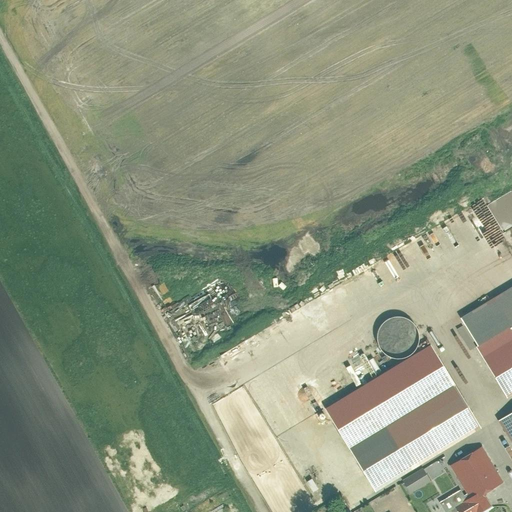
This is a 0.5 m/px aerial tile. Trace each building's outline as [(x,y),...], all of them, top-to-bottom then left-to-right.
[(511,189),(485,203),(500,231),(511,224),(511,189)] [(397,358),(416,353),(406,314),(371,323),(380,358),(396,354),(397,358)] [(511,323),(476,346),(507,396),(511,393),(511,323)] [(480,428),(431,345),(325,409),(349,449),(375,492),(411,470),(480,428)] [(511,444),(511,411),(498,421),(511,444)] [(460,491),(440,503),(445,511),(471,511),(474,511),(480,507),(487,502),(482,494),(502,482),(481,447),(450,466),(469,498),(467,499),(465,501),(460,491)] [(420,485),(414,475),(403,481),(410,491),(420,485)]
